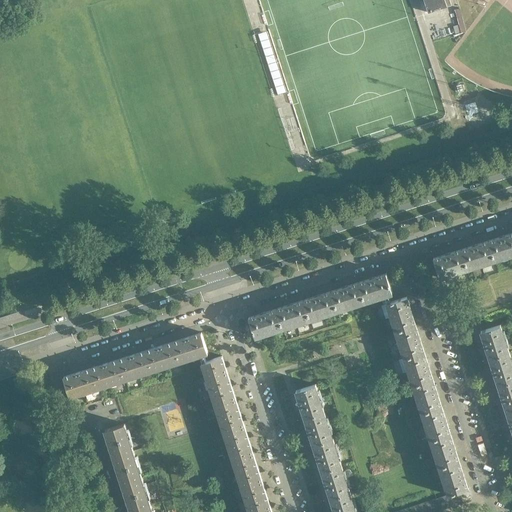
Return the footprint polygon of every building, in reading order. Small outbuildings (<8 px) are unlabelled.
[(447,7),(444,0),(423,0),(428,13),(447,7)] [(453,37),(445,14),(440,15),(448,38),(453,37)] [(269,29),(259,32),(278,93),(288,90),(269,29)] [(511,222),(487,232),(489,238),(511,229),(511,222)] [(511,254),(511,232),(488,240),(495,260),(511,254)] [(495,260),(488,240),(461,249),(468,269),(495,260)] [(468,269),(461,249),(433,258),(440,278),(468,269)] [(393,293),(386,273),(358,282),(365,302),(393,293)] [(365,302),(358,282),(331,290),(337,311),(365,302)] [(337,311),(331,290),(304,299),(310,319),(337,311)] [(416,324),(407,296),(391,301),(387,303),(396,330),(416,324)] [(310,319),(304,299),(276,308),(283,328),(310,319)] [(283,328),(276,308),(249,317),(255,337),(283,328)] [(425,351),(416,324),(396,330),(404,357),(425,351)] [(509,351),(504,338),(500,325),(481,331),(489,358),(509,351)] [(208,352),(201,332),(174,341),(180,361),(200,355),(204,354),(208,352)] [(180,361),(174,341),(146,350),(153,370),(180,361)] [(153,370),(146,350),(119,359),(125,379),(153,370)] [(433,378),(425,351),(404,357),(413,385),(433,378)] [(511,380),(511,361),(509,351),(489,358),(498,385),(511,380)] [(231,383),(226,369),(222,355),(206,361),(202,362),(211,390),(231,383)] [(125,379),(119,359),(92,367),(98,387),(125,379)] [(98,387),(92,367),(64,376),(71,396),(98,387)] [(442,406),(433,378),(413,385),(422,412),(442,406)] [(511,409),(511,380),(498,385),(507,411),(511,409)] [(240,410),(231,383),(211,390),(219,417),(240,410)] [(324,411),(320,397),(315,384),(296,390),(304,417),(324,411)] [(451,433),(442,406),(422,412),(431,439),(451,433)] [(248,438),(240,410),(219,417),(228,444),(248,438)] [(333,438),(328,424),(324,411),(304,417),(313,444),(333,438)] [(133,450),(129,437),(125,423),(105,429),(114,457),(133,450)] [(460,460),(451,433),(431,439),(439,466),(460,460)] [(257,465),(248,438),(228,444),(237,472),(257,465)] [(341,464),(337,451),(333,438),(313,444),(322,471),(341,464)] [(142,477),(138,464),(133,450),(114,457),(122,483),(142,477)] [(469,488),(460,460),(439,466),(448,494),(454,492),(460,491),(469,488)] [(350,491),(346,478),(341,464),(322,471),(330,498),(350,491)] [(266,492),(257,465),(237,472),(246,499),(266,492)] [(150,504),(146,490),(142,477),(122,483),(131,510),(150,504)] [(356,511),(354,505),(350,491),(330,498),(335,511),(356,511)] [(463,503),(460,491),(454,492),(458,505),(463,503)] [(272,511),(266,492),(246,499),(249,511),(272,511)] [(458,505),(454,492),(448,494),(452,506),(458,505)] [(452,506),(448,494),(442,496),(446,508),(452,506)] [(446,508),(442,496),(437,498),(440,510),(446,508)] [(434,511),(440,510),(437,498),(431,500),(434,511)] [(434,511),(431,500),(425,502),(428,511),(434,511)] [(428,511),(425,502),(419,504),(422,511),(428,511)]
